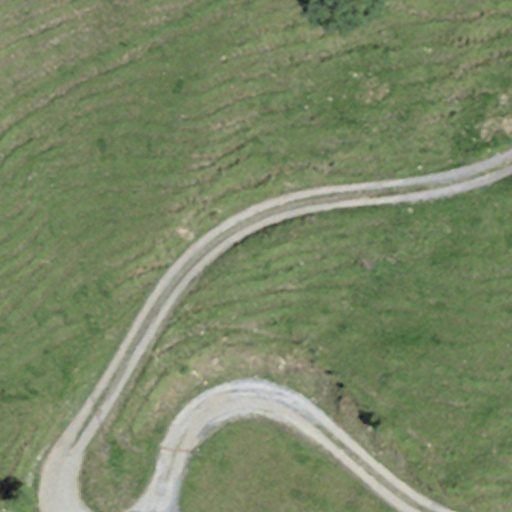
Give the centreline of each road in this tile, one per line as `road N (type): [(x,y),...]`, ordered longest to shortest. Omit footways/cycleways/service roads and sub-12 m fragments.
road 1 (track): [(511,169),(459,192),(234,217),(187,257),(74,437),(47,490),(52,511)]
road 2 (track): [(161,511),(190,406),(236,389),(294,424),(404,511)]
